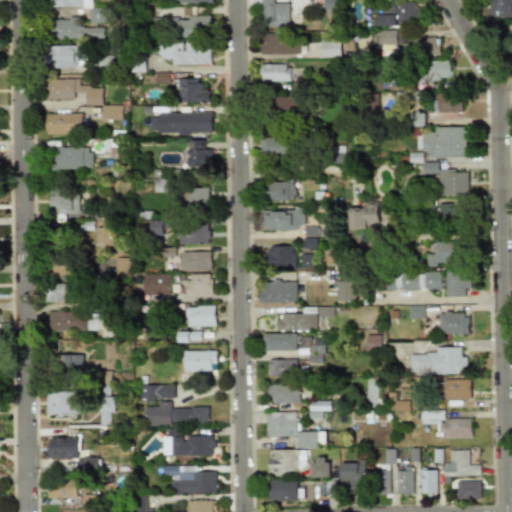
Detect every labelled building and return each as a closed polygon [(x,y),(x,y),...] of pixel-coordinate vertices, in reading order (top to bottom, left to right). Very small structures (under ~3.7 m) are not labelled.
[(90,0),(50,0),(50,8),(90,7),(90,0)] [(289,4),(273,3),(273,0),(260,0),(260,27),(288,27),(289,4)] [(322,0),(323,11),(338,10),(337,0),(322,0)] [(511,0),(488,0),(488,17),(511,17),(511,0)] [(378,2),(378,24),(420,25),(420,3),(378,2)] [(105,9),(87,9),(87,23),(104,23),(105,9)] [(187,16),(187,18),(164,19),(164,36),(210,35),(210,16),(187,16)] [(100,28),(78,28),(78,19),(52,19),(52,39),(100,39),(100,28)] [(379,31),(380,54),(398,54),(397,30),(379,31)] [(260,54),(299,55),(300,36),(260,35),(260,54)] [(440,55),(439,38),(419,38),(419,55),(440,55)] [(321,58),(341,57),(340,41),(320,41),(321,58)] [(171,66),(210,65),(210,44),(158,45),(159,59),(171,59),(171,66)] [(80,69),(81,47),(46,46),(45,68),(80,69)] [(421,62),(421,81),(450,79),(449,61),(421,62)] [(289,64),(261,65),(261,82),(289,81),(289,64)] [(200,79),(177,79),(177,102),(209,103),(210,90),(200,90),(200,79)] [(44,81),(44,100),(73,99),(73,93),(83,92),(84,106),(101,105),(101,80),(44,81)] [(462,112),(461,93),(436,94),(437,113),(462,112)] [(300,97),(274,97),(274,112),(300,112),(300,97)] [(121,106),(100,106),(100,120),(121,120),(121,106)] [(45,135),(81,134),(81,113),(45,114),(45,135)] [(211,113),(149,114),(149,134),(212,133),(211,113)] [(428,158),(467,157),(467,127),(435,127),(435,133),(416,134),(416,150),(427,150),(428,158)] [(260,156),(289,157),(289,138),(260,137),(260,156)] [(102,156),(115,156),(115,140),(102,139),(102,156)] [(188,167),(210,167),(209,149),(204,149),(204,140),(187,141),(188,167)] [(50,148),(49,169),(90,170),(90,149),(50,148)] [(421,174),(437,174),(437,196),(467,195),(467,170),(437,171),(437,163),(421,163),(421,174)] [(152,192),(164,192),(164,181),(152,180),(152,192)] [(294,200),(293,181),(266,182),(267,201),(294,200)] [(208,189),(182,188),(181,208),(207,209),(208,189)] [(48,213),(78,213),(77,190),(48,191),(48,213)] [(438,221),(459,222),(460,204),(438,203),(438,221)] [(348,229),(378,229),(378,205),(348,206),(348,229)] [(304,229),(303,210),(261,211),(261,230),(304,229)] [(149,236),(165,236),(165,221),(150,220),(149,236)] [(178,245),(209,244),(208,224),(177,225),(178,245)] [(303,236),(317,237),(318,227),(303,226),(303,236)] [(94,228),(95,245),(110,245),(109,228),(94,228)] [(316,238),(303,238),(302,248),(316,248),(316,238)] [(426,265),(454,265),(455,242),(435,242),(434,255),(426,254),(426,265)] [(294,246),(266,246),(266,265),(294,266),(294,246)] [(180,271),(210,270),(210,252),(180,252),(180,271)] [(311,254),(300,254),(300,267),(311,267),(311,254)] [(114,276),(127,276),(127,258),(114,258),(114,276)] [(445,297),(464,297),(464,289),(469,289),(468,271),(445,272),(445,297)] [(441,289),(440,272),(424,273),(424,290),(441,289)] [(401,290),(418,290),(417,273),(400,274),(401,290)] [(169,275),(142,275),(142,294),(168,294),(169,275)] [(185,296),(211,296),(211,275),(190,275),(190,283),(184,283),(185,296)] [(354,301),(354,281),(336,282),(336,301),(354,301)] [(296,282),(259,282),(259,303),(296,303),(296,282)] [(67,302),(68,285),(44,284),(43,301),(67,302)] [(185,307),(185,327),(215,326),(214,306),(185,307)] [(422,306),(408,306),(408,318),(423,318),(422,306)] [(332,307),(317,308),(317,317),(332,316),(332,307)] [(101,338),(116,338),(116,327),(105,327),(105,313),(49,312),(49,331),(101,331),(101,338)] [(438,314),(438,335),(468,334),(468,313),(438,314)] [(200,332),(176,332),(176,342),(200,342),(200,332)] [(262,351),(297,351),(297,334),(263,334),(262,351)] [(366,336),(366,350),(380,350),(380,335),(366,336)] [(460,347),(435,348),(435,354),(409,354),(409,375),(466,374),(466,357),(461,357),(460,347)] [(183,372),(216,371),(216,351),(183,351),(183,372)] [(82,356),(55,355),(55,372),(81,373),(82,356)] [(268,360),(268,376),(295,376),(295,360),(268,360)] [(443,380),(444,400),(471,400),(470,379),(443,380)] [(300,403),(299,384),(269,384),(270,404),(300,403)] [(139,386),(139,400),(173,399),(173,385),(139,386)] [(79,415),(78,391),(45,392),(46,416),(79,415)] [(114,397),(99,398),(100,425),(109,424),(109,413),(115,413),(114,397)] [(329,401),(308,402),(309,419),(321,418),(320,411),(330,411),(329,401)] [(409,410),(408,401),(388,402),(388,411),(409,410)] [(207,407),(170,408),(170,402),(157,402),(157,407),(143,407),(143,425),(208,423),(207,407)] [(471,438),(471,419),(443,419),(443,410),(420,411),(420,425),(442,425),(442,439),(471,438)] [(266,437),(296,437),(296,412),(266,413),(266,437)] [(325,432),(297,432),(297,448),(326,447),(325,432)] [(162,456),(212,457),(213,437),(183,436),(183,437),(162,437),(162,456)] [(48,459),(77,458),(77,471),(97,471),(97,458),(78,458),(77,438),(48,438),(48,459)] [(298,450),(270,450),(269,471),(298,472),(298,450)] [(384,464),(394,464),(394,450),(384,450),(384,464)] [(468,450),(448,451),(448,464),(442,464),(442,476),(479,476),(479,465),(468,465),(468,450)] [(310,478),(328,478),(328,459),(310,459),(310,478)] [(341,464),(341,490),(366,491),(366,460),(356,460),(356,464),(341,464)] [(192,466),(163,467),(164,478),(171,478),(171,494),(215,493),(215,472),(193,472),(192,466)] [(397,469),(397,495),(412,495),(412,469),(397,469)] [(436,470),(420,471),(420,494),(436,494),(436,470)] [(390,494),(389,471),(376,471),(376,494),(390,494)] [(268,481),(268,502),(297,500),(297,480),(268,481)] [(76,481),(47,481),(47,498),(76,498),(76,481)] [(480,481),(455,482),(456,500),(480,499),(480,481)] [(213,511),(213,501),(187,502),(187,511),(213,511)] [(133,511),(152,511),(152,509),(145,510),(145,503),(140,503),(140,511),(133,511)]
